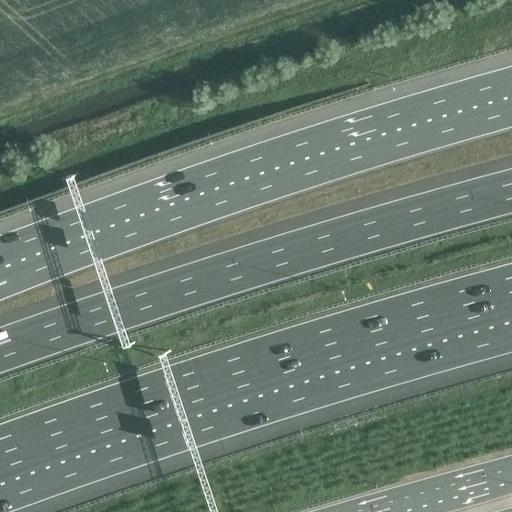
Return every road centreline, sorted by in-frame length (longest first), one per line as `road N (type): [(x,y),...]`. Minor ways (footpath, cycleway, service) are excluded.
road 1 (motorway): [(511,95),(211,189),(0,269)]
road 2 (motorway): [(0,454),(511,293)]
road 3 (motorway): [(511,192),(0,350)]
road 4 (tertiary): [(511,471),(370,511)]
